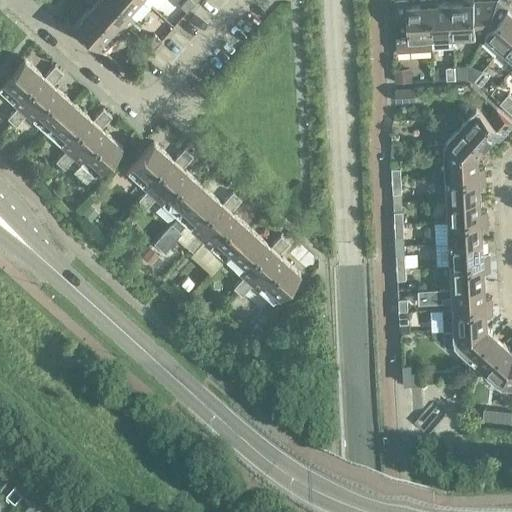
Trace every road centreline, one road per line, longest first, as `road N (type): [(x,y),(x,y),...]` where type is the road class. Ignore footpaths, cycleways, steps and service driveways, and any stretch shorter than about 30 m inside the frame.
road 1 (secondary): [(365,511),(290,475),(41,258)]
road 2 (residential): [(241,0),(142,108),(14,0)]
